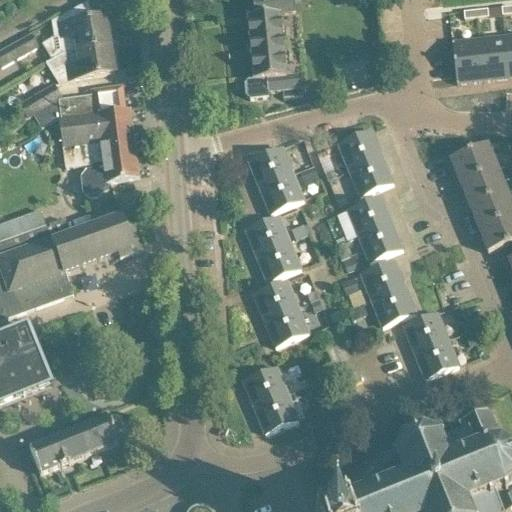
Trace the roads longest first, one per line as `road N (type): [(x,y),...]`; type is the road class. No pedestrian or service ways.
road 1 (residential): [(193,454),(261,463),(511,361)]
road 2 (tertiary): [(193,454),(173,154)]
road 3 (residential): [(511,339),(470,242),(426,199),(392,107)]
road 4 (residential): [(392,107),(366,106),(173,154)]
road 5 (tertiary): [(173,154),(163,0)]
